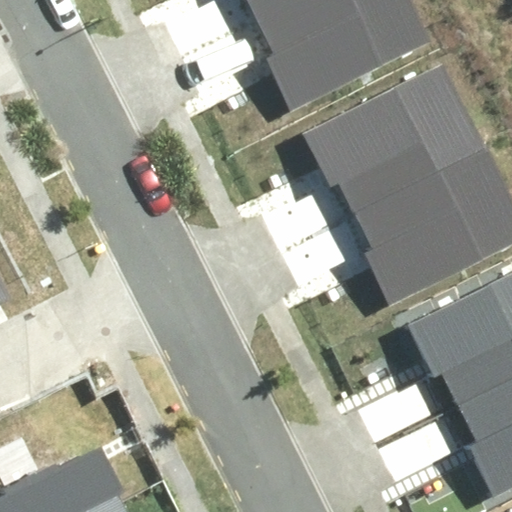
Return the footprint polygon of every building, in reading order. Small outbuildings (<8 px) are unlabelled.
[(285,53),(302,86),(438,18),(429,0),(274,0),(259,8),(254,10),(278,57),(285,53)] [(358,210),(484,148),(463,107),(471,104),(447,55),(305,125),(329,172),(337,168),(358,210)] [(384,297),(511,232),(511,210),(504,195),(511,191),(488,145),(484,148),(358,210),(371,234),(356,242),(384,297)] [(463,407),(511,382),(511,271),(410,322),(434,369),(442,365),(463,407)] [(489,493),(511,481),(511,382),(463,407),(476,431),(461,438),(489,493)] [(48,453),(0,475),(0,481),(1,483),(0,483),(0,511),(74,511),(114,494),(111,486),(118,483),(96,437),(50,459),(48,453)] [(131,511),(125,498),(118,502),(114,494),(74,511),(131,511)]
